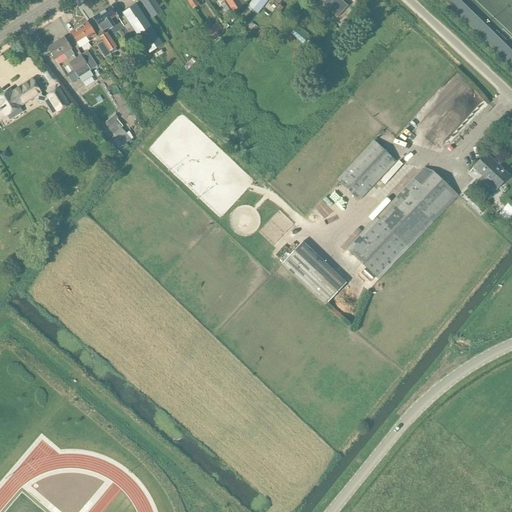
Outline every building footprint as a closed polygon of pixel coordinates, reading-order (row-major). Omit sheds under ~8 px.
[(154,0),(143,0),(141,2),(152,19),(162,12),(154,0)] [(237,0),(225,0),(233,12),(241,7),(237,0)] [(253,0),(251,4),(248,7),(257,13),(267,0),(266,0),(253,0)] [(341,0),(326,0),(322,4),(337,18),(348,6),(341,0)] [(511,67),(511,51),(458,0),(444,0),(443,2),(503,60),(511,67)] [(221,5),(228,15),(232,12),(226,2),(221,5)] [(129,23),(142,42),(150,53),(163,45),(142,13),(136,5),(123,14),(129,22),(129,23)] [(94,18),(102,32),(109,27),(110,29),(115,26),(113,23),(119,19),(111,7),(94,18)] [(209,21),(203,25),(211,36),(218,32),(222,29),(218,22),(212,26),(209,21)] [(88,22),(79,28),(89,42),(97,37),(88,22)] [(137,45),(142,42),(129,23),(124,27),(137,45)] [(89,42),(79,28),(71,33),(80,48),(89,42)] [(296,28),(290,34),(302,45),(308,38),(296,28)] [(103,41),(110,52),(117,47),(108,33),(100,38),(103,41)] [(65,37),(64,37),(57,42),(58,43),(49,48),(48,48),(55,60),(58,65),(75,55),(72,49),(73,49),(65,37)] [(103,41),(97,45),(105,58),(111,54),(110,52),(103,41)] [(87,51),(81,55),(91,70),(97,66),(92,59),(87,51)] [(81,55),(69,63),(73,71),(67,75),(72,83),(79,78),(83,83),(93,76),(90,71),(91,70),(81,55)] [(0,120),(6,117),(14,112),(21,108),(19,105),(30,98),(30,99),(33,98),(40,93),(41,93),(38,88),(32,80),(21,87),(22,88),(13,94),(10,90),(0,96),(0,106),(1,108),(0,109),(0,120)] [(449,81),(431,101),(444,113),(463,93),(449,81)] [(168,84),(164,88),(170,94),(174,90),(168,84)] [(60,88),(46,96),(57,113),(70,105),(60,88)] [(116,114),(104,124),(110,131),(116,138),(113,141),(119,149),(123,146),(133,139),(129,132),(126,134),(121,128),(123,127),(117,120),(119,118),(116,114)] [(385,139),(381,145),(389,149),(387,153),(399,159),(405,148),(385,139)] [(358,201),(366,192),(395,163),(373,142),(336,181),(358,201)] [(486,154),(479,162),(473,168),(496,190),(509,176),(486,154)] [(116,159),(108,155),(105,163),(112,166),(116,159)] [(414,180),(377,219),(347,251),(378,280),(457,196),(433,173),(421,186),(414,180)] [(502,207),(498,212),(504,217),(508,212),(502,207)] [(346,283),(302,242),(281,264),(325,305),(346,283)]
